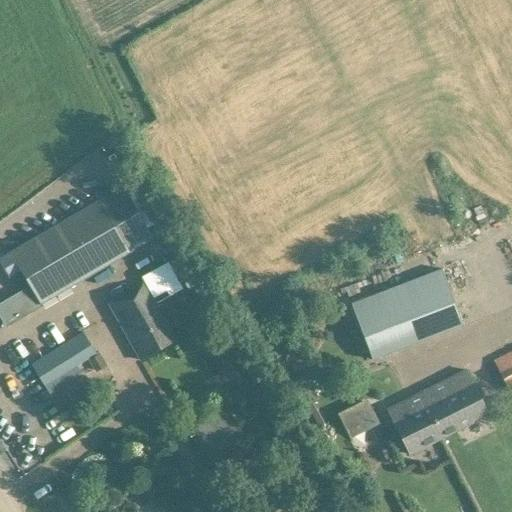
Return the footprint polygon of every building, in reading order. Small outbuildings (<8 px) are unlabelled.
[(124,187),(95,203),(26,244),(0,258),(0,262),(9,277),(19,271),(28,286),(0,302),(0,315),(6,325),(56,296),(125,255),(154,238),(124,187)] [(168,262),(142,277),(157,303),(183,289),(168,262)] [(442,266),(351,303),(372,358),(464,324),(442,266)] [(175,341),(144,286),(133,292),(131,290),(111,302),(125,326),(122,327),(140,360),(175,341)] [(194,290),(206,310),(214,305),(203,286),(194,290)] [(44,386),(76,365),(96,353),(83,332),(49,354),(31,365),(44,386)] [(511,396),(511,351),(493,361),(511,396)] [(100,355),(91,360),(98,372),(108,366),(100,355)] [(437,423),(445,437),(488,415),(466,370),(437,385),(452,415),(437,423)] [(410,454),(445,437),(437,423),(452,415),(437,385),(388,409),(410,454)] [(365,401),(338,414),(344,425),(357,418),(363,431),(377,424),(365,401)] [(228,407),(193,429),(217,469),(252,448),(228,407)] [(292,441),(278,450),(284,459),(298,450),(292,441)]
